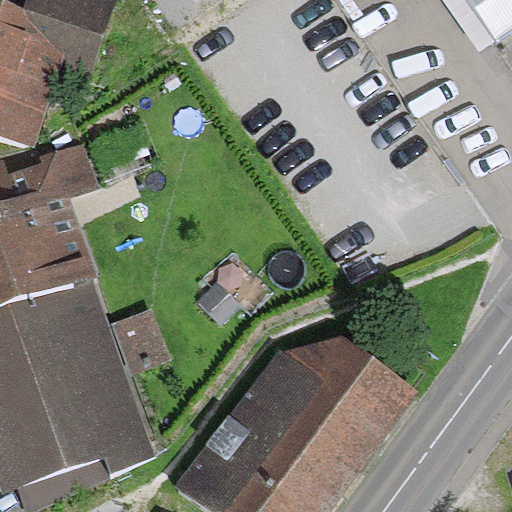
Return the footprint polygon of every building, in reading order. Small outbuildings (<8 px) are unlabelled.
[(3,1),(0,0),(0,136),(36,148),(59,74),(90,83),(106,33),(25,8),(3,1)] [(116,0),(27,0),(25,8),(106,33),(116,0)] [(495,45),(463,0),(439,0),(479,58),(495,45)] [(511,0),(463,0),(495,45),(497,48),(511,37),(511,0)] [(5,158),(0,159),(0,314),(95,283),(100,281),(71,198),(101,188),(83,143),(42,156),(44,162),(9,173),(5,158)] [(36,511),(154,455),(95,283),(0,314),(0,485),(3,495),(19,490),(25,511),(36,511)] [(153,312),(113,327),(132,379),(172,365),(153,312)] [(284,358),(176,492),(203,511),(336,511),(421,396),(337,345),(284,358)]
